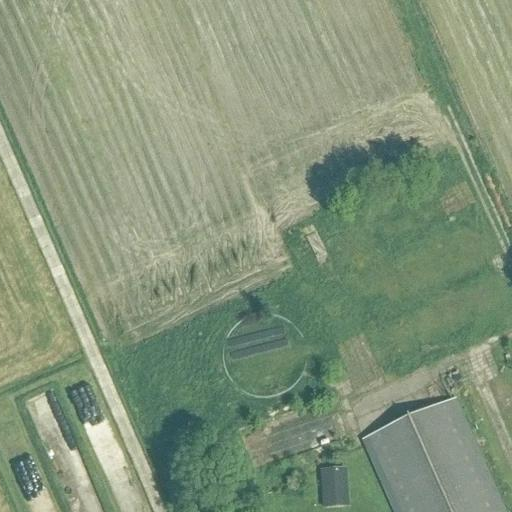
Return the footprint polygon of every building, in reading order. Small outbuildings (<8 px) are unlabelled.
[(430,205),(440,220),(448,215),(439,200),(430,205)] [(365,442),(395,511),(504,511),(455,401),(365,442)] [(7,412),(0,412),(0,432),(8,433),(7,412)] [(0,449),(0,453),(20,508),(46,499),(25,440),(0,449)] [(321,472),(322,493),(348,491),(347,471),(321,472)] [(117,506),(119,511),(142,511),(137,498),(117,506)]
